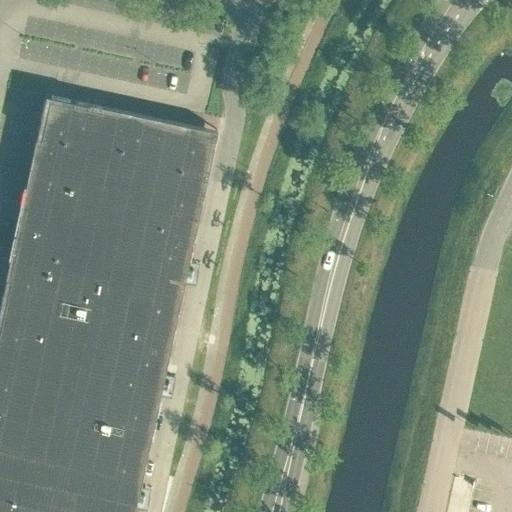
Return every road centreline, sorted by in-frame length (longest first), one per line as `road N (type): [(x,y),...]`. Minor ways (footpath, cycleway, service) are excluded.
road 1 (residential): [(242,0),(233,127),(149,511)]
road 2 (unclassified): [(506,200),(430,511)]
road 3 (tertiary): [(329,281),(394,103),(462,0)]
road 4 (tertiary): [(329,281),(264,511)]
road 5 (tertiary): [(285,511),(329,281)]
